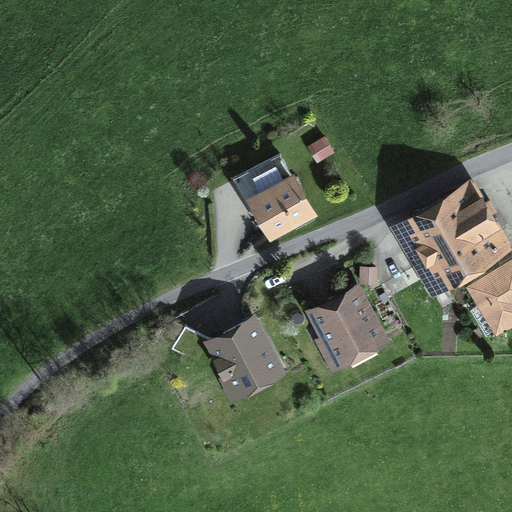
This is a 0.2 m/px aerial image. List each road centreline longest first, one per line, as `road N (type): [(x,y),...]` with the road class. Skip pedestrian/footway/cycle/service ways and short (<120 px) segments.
road 1 (residential): [(165,301),(511,150)]
road 2 (unclassified): [(0,416),(68,355),(165,301)]
